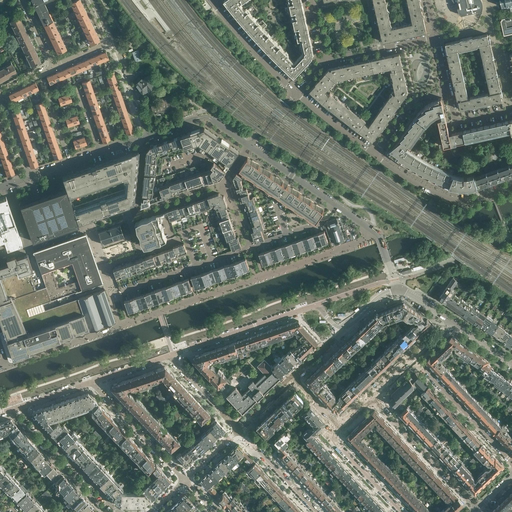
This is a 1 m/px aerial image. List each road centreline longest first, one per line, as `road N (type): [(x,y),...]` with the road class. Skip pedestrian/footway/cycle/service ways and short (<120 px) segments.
road 1 (residential): [(397,290),(375,232),(249,145)]
road 2 (residential): [(53,67),(2,93),(1,102),(28,177),(70,163)]
road 3 (residential): [(477,508),(375,397)]
road 4 (residential): [(117,511),(21,405)]
road 5 (residential): [(511,462),(416,359)]
road 6 (residential): [(10,409),(105,511)]
road 7 (residential): [(92,381),(185,481)]
road 8 (residential): [(173,353),(298,310)]
road 9 (residential): [(296,92),(211,1)]
